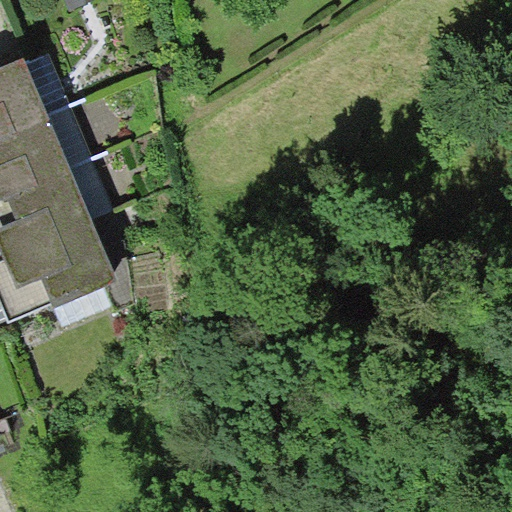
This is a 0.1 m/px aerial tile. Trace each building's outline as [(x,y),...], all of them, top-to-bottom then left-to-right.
[(65,0),(70,9),(89,0),(65,0)] [(0,136),(48,116),(22,58),(0,67),(0,136)] [(0,198),(7,196),(70,169),(48,116),(0,136),(0,198)] [(92,220),(70,169),(7,196),(17,221),(0,227),(0,246),(5,257),(92,220)] [(119,280),(92,220),(5,257),(18,288),(42,278),(55,308),(119,280)]
